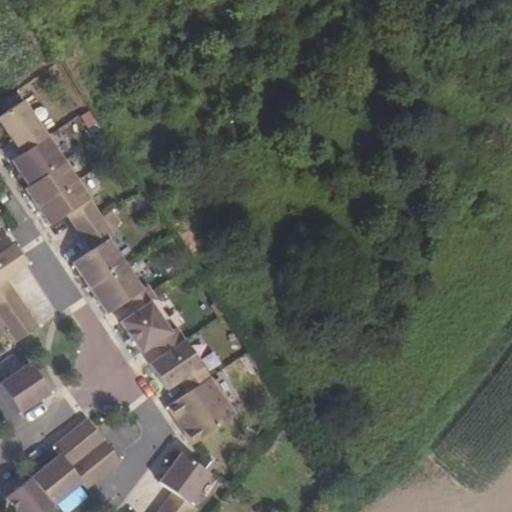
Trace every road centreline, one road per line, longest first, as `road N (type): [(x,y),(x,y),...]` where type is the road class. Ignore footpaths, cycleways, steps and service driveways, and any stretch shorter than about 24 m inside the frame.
road 1 (residential): [(116,374),(156,439),(115,500)]
road 2 (residential): [(0,458),(116,374)]
road 3 (residential): [(48,268),(116,374)]
